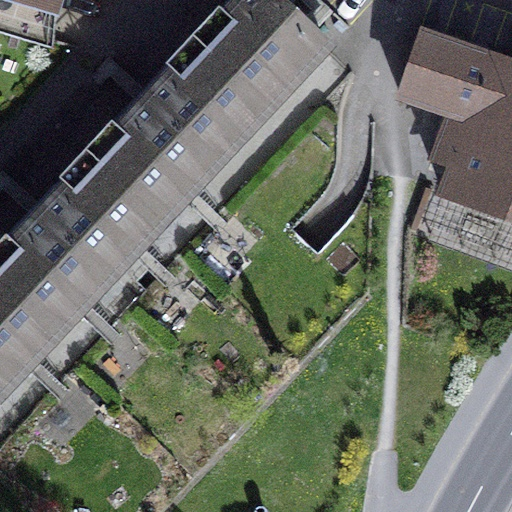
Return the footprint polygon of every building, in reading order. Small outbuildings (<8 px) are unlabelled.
[(0,0),(0,26),(44,40),(56,0),(0,0)] [(0,399),(0,400),(328,51),(286,12),(272,0),(247,0),(229,20),(220,12),(167,68),(176,77),(122,134),(113,126),(60,182),(69,190),(16,247),(7,238),(0,245),(0,399)] [(272,0),(286,12),(296,0),(230,0),(220,12),(229,20),(247,0),(272,0)] [(433,163),(454,170),(444,197),(511,220),(511,68),(424,38),(402,100),(449,117),(433,163)] [(113,126),(122,134),(176,77),(167,68),(113,126)] [(7,238),(16,247),(69,190),(60,182),(7,238)]
